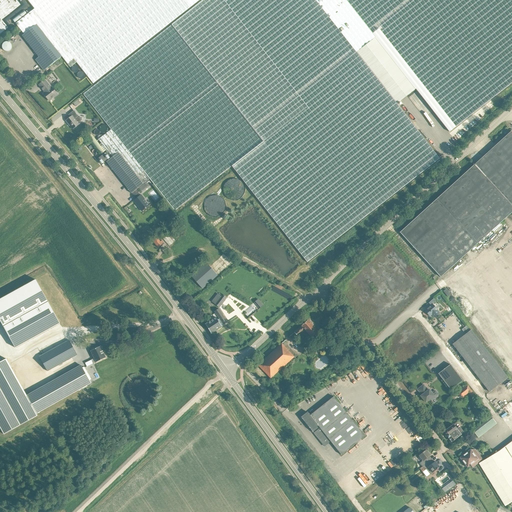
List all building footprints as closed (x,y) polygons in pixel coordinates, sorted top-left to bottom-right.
[(27,0),(35,9),(16,24),(24,34),(22,36),(39,57),(35,60),(44,71),(62,57),(70,67),(76,62),(93,83),(199,0),(27,0)] [(202,0),(171,25),(83,94),(108,126),(111,130),(98,139),(112,157),(107,161),(131,193),(132,193),(136,199),(133,201),(136,204),(137,204),(138,206),(142,211),(143,210),(145,208),(145,209),(149,206),(144,199),(141,195),(140,196),(138,193),(139,192),(137,189),(143,184),(150,179),(175,211),(232,166),(307,262),(440,159),(396,104),(415,89),(346,0),(202,0)] [(511,0),(346,0),(415,89),(432,111),(446,127),(449,132),(497,94),(511,82),(511,0)] [(12,45),(10,43),(9,42),(7,42),(5,42),(4,43),(3,45),(2,47),(3,49),(4,50),(5,51),(7,52),(9,51),(10,50),(12,49),(12,47),(12,45)] [(51,87),(45,80),(39,85),(45,92),(43,93),(49,101),(57,94),(51,87)] [(79,124),(81,123),(82,118),(79,117),(78,116),(73,111),(68,115),(70,117),(65,121),(68,124),(69,124),(73,129),(79,124)] [(509,133),(508,131),(497,141),(498,143),(474,165),(511,207),(511,132),(511,131),(509,133)] [(101,154),(104,151),(90,132),(86,135),(101,154)] [(106,152),(97,159),(101,164),(110,157),(106,152)] [(440,277),(511,211),(511,207),(474,165),(400,232),(440,277)] [(169,245),(175,241),(169,233),(163,238),(169,245)] [(160,242),(157,238),(153,241),(158,247),(162,244),(164,243),(162,240),(160,242)] [(202,289),(217,275),(205,262),(190,275),(202,289)] [(35,279),(0,298),(0,320),(15,348),(59,323),(35,279)] [(219,288),(224,283),(221,280),(216,284),(219,288)] [(252,281),(249,285),(231,299),(238,308),(241,311),(270,289),(267,285),(266,283),(259,289),(257,287),(252,281)] [(219,307),(227,298),(222,294),(215,304),(219,307)] [(430,316),(437,310),(432,304),(436,301),(434,298),(428,303),(430,305),(424,310),(425,311),(426,311),(428,313),(427,313),(430,316)] [(452,304),(447,307),(451,312),(455,308),(452,304)] [(228,322),(225,318),(219,309),(214,312),(219,319),(218,320),(216,317),(210,321),(205,324),(211,333),(222,326),(228,322)] [(244,325),(248,322),(244,317),(241,313),(239,315),(241,319),(240,320),(244,325)] [(318,332),(307,320),(294,332),(298,337),(305,330),(312,337),(318,332)] [(461,329),(463,331),(465,334),(468,332),(470,330),(466,326),(461,329)] [(465,334),(456,342),(492,390),(505,380),(468,332),(465,334)] [(69,340),(39,356),(47,371),(77,355),(69,340)] [(270,378),(294,357),(281,343),(258,365),(270,378)] [(93,363),(106,358),(100,346),(90,351),(94,358),(91,360),(93,363)] [(6,359),(0,362),(0,427),(2,430),(4,434),(21,425),(25,423),(38,415),(37,413),(36,414),(27,396),(26,395),(11,367),(6,359)] [(450,390),(463,380),(450,364),(438,374),(450,390)] [(55,379),(26,395),(27,396),(36,414),(37,413),(91,383),(89,380),(91,379),(84,367),(82,368),(81,365),(55,379)] [(428,390),(424,385),(417,390),(422,395),(421,396),(426,402),(434,396),(429,390),(428,390)] [(462,389),(451,397),(455,402),(466,394),(462,389)] [(365,436),(334,396),(310,415),(307,412),(301,417),(314,433),(324,445),(330,441),(341,455),(365,436)] [(478,438),(496,424),(491,417),(473,431),(478,438)] [(414,430),(418,427),(413,421),(410,424),(414,430)] [(456,428),(453,424),(444,431),(444,432),(443,434),(445,436),(447,436),(448,437),(452,442),(456,438),(464,432),(459,426),(456,428)] [(416,429),(421,437),(424,435),(419,427),(416,429)] [(511,440),(496,453),(478,463),(505,506),(511,501),(511,440)] [(477,464),(480,462),(483,459),(475,449),(470,449),(460,458),(467,467),(471,465),(473,467),(477,464)] [(430,455),(426,450),(424,451),(423,452),(419,455),(422,459),(422,461),(420,463),(422,466),(431,460),(428,457),(430,455)] [(375,461),(380,474),(385,471),(378,455),(374,457),(376,460),(375,461)] [(433,463),(431,460),(422,466),(425,469),(426,469),(430,474),(430,475),(431,475),(432,475),(433,475),(433,474),(434,474),(434,473),(434,472),(434,471),(436,469),(437,469),(438,469),(437,468),(439,467),(435,461),(433,463)]
